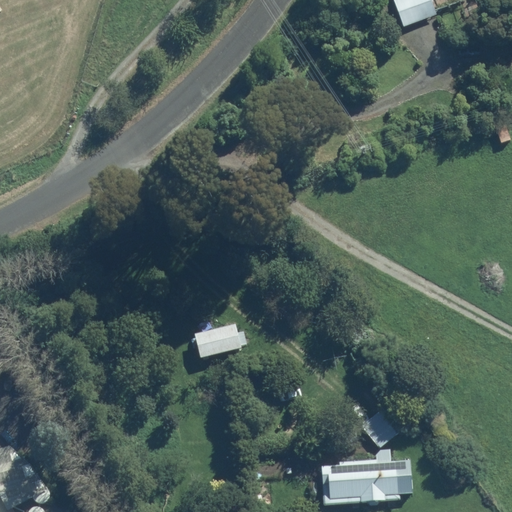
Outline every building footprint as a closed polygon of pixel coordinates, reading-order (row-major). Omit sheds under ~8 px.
[(432,16),(426,0),(390,0),(402,28),(432,16)] [(195,335),(200,359),(240,351),(239,346),(246,345),(243,333),(237,334),(236,326),(195,335)] [(390,402),(359,427),(378,449),(408,424),(390,402)] [(296,408),(262,407),(262,442),(295,442),(296,408)] [(6,443),(0,446),(0,511),(10,511),(37,498),(6,443)] [(320,467),(322,506),(399,502),(399,495),(412,495),(410,460),(390,461),(389,451),(374,452),(375,461),(333,463),(333,466),(329,466),(329,461),(323,462),(323,466),(320,467)]
